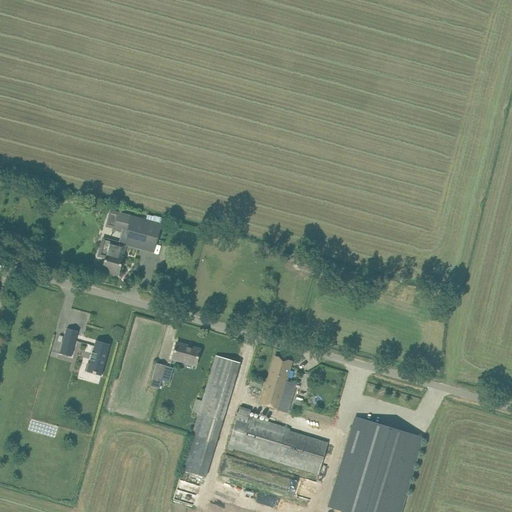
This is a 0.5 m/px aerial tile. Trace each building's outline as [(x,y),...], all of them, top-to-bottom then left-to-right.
[(103,239),(98,256),(106,258),(102,270),(111,273),(112,271),(119,273),(123,258),(122,258),(125,245),(154,253),(163,219),(154,216),(152,222),(118,212),(113,230),(122,232),(119,243),(103,239)] [(65,338),(59,354),(71,357),(76,341),(65,338)] [(96,341),(87,372),(101,376),(110,345),(96,341)] [(176,343),(174,353),(172,359),(195,365),(199,351),(186,347),(186,346),(176,343)] [(296,384),(286,381),(292,361),(275,356),(261,405),(277,409),(277,410),(287,414),(296,384)] [(198,413),(190,438),(180,471),(205,479),(240,364),(217,357),(203,401),(196,399),(192,411),(198,413)] [(156,364),(150,386),(159,388),(165,366),(156,364)] [(240,406),(228,448),(318,475),(328,442),(290,431),(291,428),(249,416),(251,409),(240,406)] [(329,507),(347,511),(399,511),(422,438),(355,418),(329,507)]
